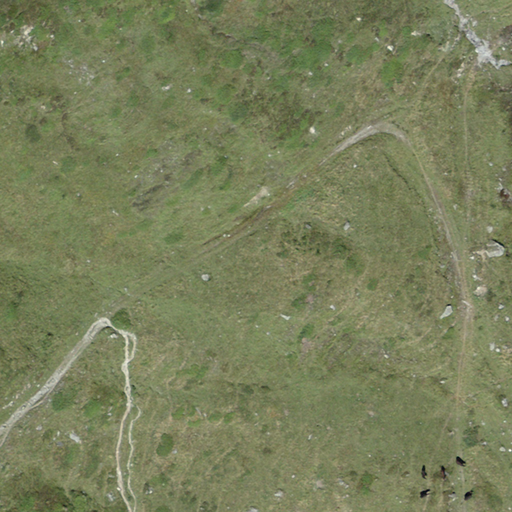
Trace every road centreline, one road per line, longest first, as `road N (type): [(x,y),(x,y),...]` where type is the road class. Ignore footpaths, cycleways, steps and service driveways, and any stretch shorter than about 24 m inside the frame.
road 1 (track): [(105,326),(372,128),(400,136),(424,175),(461,274),(470,336),(455,464),(458,511)]
road 2 (track): [(105,326),(0,439)]
